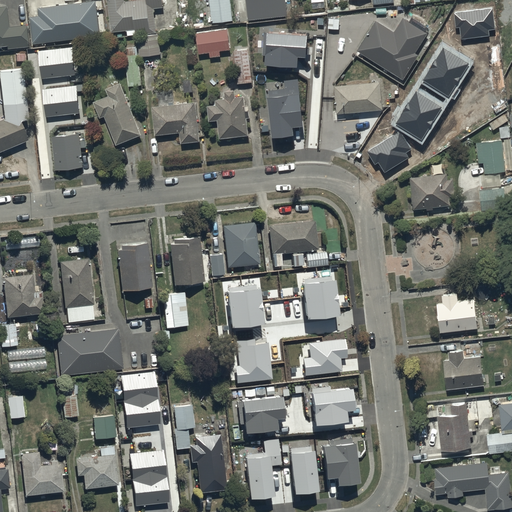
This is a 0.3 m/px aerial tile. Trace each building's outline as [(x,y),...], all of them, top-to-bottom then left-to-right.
[(155,10),(164,9),(163,0),(149,0),(150,1),(124,4),(123,0),(108,0),(112,33),(127,32),(128,37),(158,34),(155,10)] [(230,0),(209,0),(212,22),(233,20),(230,0)] [(245,0),(248,22),(289,18),(286,0),(245,0)] [(30,17),(34,44),(102,36),(98,1),(40,8),(41,16),(30,17)] [(0,45),(6,45),(7,48),(30,45),(28,23),(9,25),(7,5),(0,5),(0,45)] [(492,8),(454,13),(456,28),(460,27),(461,39),(489,36),(488,30),(495,29),(492,8)] [(376,19),(358,48),(404,77),(419,53),(415,51),(428,31),(403,16),(394,30),(376,19)] [(227,27),(196,31),(198,51),(209,50),(210,55),(220,54),(220,48),(229,47),(227,27)] [(307,36),(264,33),(262,56),(265,56),(264,66),(297,68),(298,58),(305,58),(307,36)] [(157,35),(137,37),(139,57),(160,54),(157,35)] [(320,41),(308,41),(308,62),(320,62),(320,41)] [(142,83),(137,44),(127,45),(128,54),(125,54),(128,84),(142,83)] [(248,46),(234,48),(237,81),(252,80),(248,46)] [(72,47),(38,51),(42,79),(76,75),(72,47)] [(469,64),(443,48),(423,81),(449,97),(469,64)] [(23,66),(0,68),(0,81),(4,116),(0,117),(0,148),(33,136),(23,66)] [(100,116),(105,114),(116,142),(141,132),(121,80),(105,86),(108,93),(93,99),(100,116)] [(267,98),(272,138),(293,136),(292,128),(303,127),(297,80),(284,81),(285,90),(268,91),(269,98),(267,98)] [(334,83),(336,110),(382,106),(380,80),(334,83)] [(455,105),(469,127),(502,106),(488,84),(455,105)] [(77,86),(43,90),(46,117),(80,113),(77,86)] [(219,135),(220,135),(249,133),(247,115),(250,115),(249,108),(245,108),(244,93),(235,94),(234,88),(224,89),(225,96),(215,97),(215,102),(207,103),(209,119),(217,118),(219,135)] [(442,107),(416,91),(396,124),(422,140),(442,107)] [(155,132),(179,130),(180,140),(199,139),(195,99),(152,103),(155,132)] [(400,132),(367,152),(375,165),(379,163),(385,173),(409,158),(406,153),(411,150),(400,132)] [(79,134),(52,137),(55,170),(83,167),(79,134)] [(499,138),(476,139),(477,154),(483,153),(484,171),(501,170),(499,138)] [(447,171),(411,174),(413,207),(426,206),(427,208),(433,207),(433,204),(451,203),(450,194),(455,193),(453,176),(448,177),(447,171)] [(498,186),(480,187),(481,209),(500,207),(498,186)] [(254,220),(223,223),(226,265),(258,262),(255,229),(260,229),(260,222),(254,223),(254,220)] [(315,220),(268,223),(270,251),(272,251),(273,264),(281,264),(281,251),(291,250),(292,264),(302,263),(301,249),(316,248),(315,220)] [(173,241),(169,241),(173,283),(203,280),(198,234),(172,236),(173,241)] [(121,246),(117,247),(121,288),(150,286),(146,240),(120,242),(121,246)] [(326,251),(305,252),(305,264),(326,264),(326,251)] [(222,252),(209,253),(211,273),(224,272),(222,252)] [(88,256),(59,259),(65,306),(66,306),(68,320),(94,317),(88,256)] [(31,273),(3,275),(7,315),(44,311),(43,295),(33,296),(31,273)] [(337,280),(303,284),(307,320),(341,316),(337,280)] [(479,299),(480,299),(495,298),(495,281),(478,282),(479,299)] [(262,289),(229,293),(233,329),(266,325),(262,289)] [(443,300),(438,301),(440,329),(477,325),(474,297),(458,298),(457,290),(442,291),(443,300)] [(185,291),(162,293),(164,312),(159,312),(160,318),(165,318),(165,326),(187,324),(185,291)] [(496,307),(487,307),(488,323),(496,322),(496,307)] [(0,323),(0,331),(1,345),(17,343),(15,322),(0,323)] [(57,333),(61,373),(122,367),(118,327),(57,333)] [(346,339),(309,343),(311,358),(304,359),(306,376),(342,371),(341,359),(348,358),(346,339)] [(269,343),(237,347),(239,366),(235,366),(237,383),(273,379),(269,343)] [(443,358),(446,386),(484,382),(481,354),(464,356),(463,348),(448,349),(449,357),(443,358)] [(155,372),(122,376),(128,428),(161,424),(155,372)] [(62,385),(62,389),(64,415),(78,414),(76,393),(78,393),(78,384),(62,385)] [(353,389),(312,394),(316,426),(349,422),(347,412),(356,411),(353,389)] [(22,394),(8,395),(10,416),(24,415),(22,394)] [(283,396),(243,401),(246,433),(279,429),(278,419),(286,418),(283,396)] [(511,400),(499,401),(502,430),(487,432),(489,451),(511,448),(511,400)] [(446,412),(438,412),(441,447),(471,445),(470,434),(472,434),(471,421),(474,421),(473,411),(467,411),(467,401),(445,402),(446,412)] [(173,427),(174,446),(188,445),(186,426),(193,425),(191,403),(169,405),(170,415),(172,415),(173,421),(171,421),(171,427),(173,427)] [(425,405),(426,416),(437,415),(436,404),(425,405)] [(114,416),(93,418),(96,440),(116,437),(114,416)] [(189,458),(190,459),(195,459),(199,490),(226,486),(219,432),(195,435),(196,442),(189,443),(190,450),(182,450),(183,458),(189,458)] [(266,454),(247,456),(252,499),(276,497),(273,466),(282,465),(279,439),(264,441),(266,454)] [(75,456),(77,473),(84,473),(84,485),(118,482),(115,452),(114,452),(114,443),(100,444),(101,454),(75,456)] [(356,443),(324,447),(328,479),(338,478),(339,486),(361,483),(356,443)] [(20,451),(24,493),(63,489),(61,461),(40,463),(39,450),(20,451)] [(164,450),(130,454),(136,506),(170,503),(164,450)] [(315,451),(291,454),(296,495),(320,492),(315,451)] [(463,488),(486,487),(487,507),(511,505),(511,499),(510,470),(488,472),(488,461),(435,465),(436,476),(434,476),(436,492),(448,491),(448,494),(463,493),(463,488)] [(0,511),(2,511),(0,488),(0,486),(10,485),(8,466),(0,467),(0,511)]
